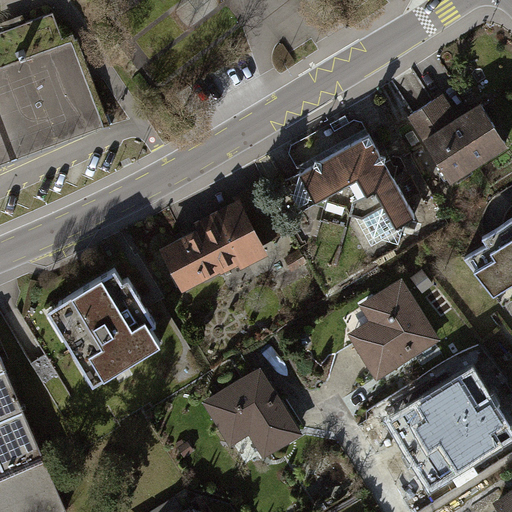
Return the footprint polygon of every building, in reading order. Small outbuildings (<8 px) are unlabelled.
[(342,18),(326,27),(330,34),(346,25),(342,18)] [(443,95),(410,116),(451,183),(507,148),(482,107),(459,121),(443,95)] [(370,136),(301,172),(300,177),(287,183),(302,213),(316,205),(355,217),(373,247),(418,221),(370,136)] [(198,230),(162,249),(184,291),(236,264),(238,268),(266,253),(240,201),(195,224),(198,230)] [(485,242),(462,257),(496,308),(511,298),(511,213),(494,225),(480,235),(485,242)] [(111,263),(44,302),(88,380),(157,340),(146,322),(151,319),(125,273),(119,276),(111,263)] [(369,319),(349,332),(378,379),(442,339),(403,277),(360,304),(369,319)] [(0,511),(64,511),(0,360),(0,511)] [(262,365),(203,401),(231,446),(250,434),(264,458),(304,433),(262,365)] [(469,372),(441,390),(448,401),(422,417),(452,464),(506,431),(469,372)] [(511,511),(511,489),(493,502),(499,511),(511,511)]
